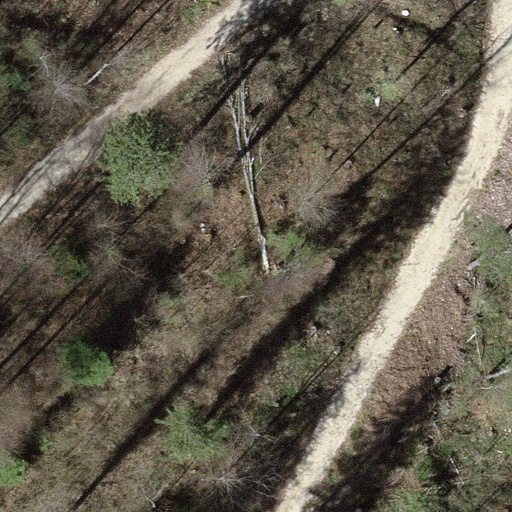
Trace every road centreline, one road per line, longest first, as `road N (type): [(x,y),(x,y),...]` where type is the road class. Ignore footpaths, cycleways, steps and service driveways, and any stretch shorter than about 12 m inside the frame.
road 1 (track): [(302,511),(468,200),(503,88),(511,0)]
road 2 (track): [(0,210),(268,0)]
